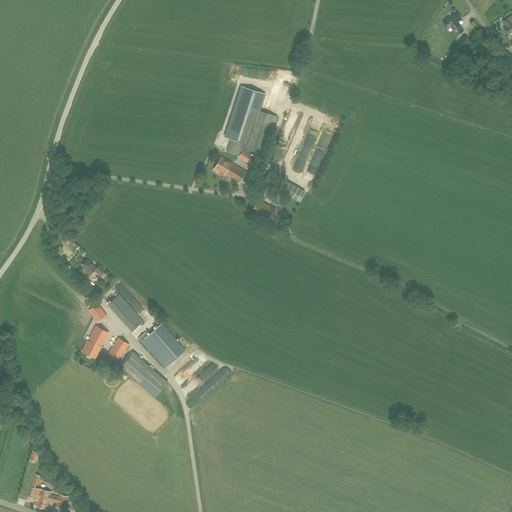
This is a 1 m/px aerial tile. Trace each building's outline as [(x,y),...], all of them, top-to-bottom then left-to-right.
[(457,12),(443,22),(447,29),(451,26),(457,35),(463,31),(457,22),(461,19),(457,12)] [(508,35),(511,31),(511,20),(509,17),(508,18),(503,21),(506,27),(504,28),(508,35)] [(463,35),(455,48),(460,51),(469,39),(463,35)] [(239,156),(239,157),(251,164),(255,158),(249,154),(251,150),(264,154),(276,116),(259,111),(264,94),(241,87),(225,137),(231,139),(227,152),(239,156)] [(315,120),(308,141),(314,143),(321,122),(315,120)] [(239,184),(246,172),(221,156),(214,170),(224,176),(224,175),(239,184)] [(313,177),(319,163),(313,161),(307,175),(313,177)] [(299,202),(305,191),(273,173),(270,178),(273,180),(270,186),(299,202)] [(257,200),(251,213),(269,223),(276,209),(257,200)] [(87,270),(86,271),(90,274),(94,270),(99,275),(104,271),(99,265),(96,268),(88,259),(82,265),(87,270)] [(106,270),(100,276),(102,279),(108,273),(106,270)] [(119,295),(108,305),(132,331),(143,321),(119,295)] [(106,316),(98,304),(89,310),(97,322),(106,316)] [(166,367),(185,350),(162,324),(148,335),(145,332),(138,338),(150,350),(166,367)] [(88,340),(82,351),(95,358),(109,332),(96,325),(88,340)] [(119,338),(108,355),(118,361),(129,344),(119,338)] [(154,397),(168,382),(134,352),(120,367),(154,397)] [(200,355),(174,380),(179,385),(205,360),(200,355)] [(222,368),(206,385),(212,391),(228,374),(222,368)] [(34,477),(28,497),(35,500),(34,505),(47,509),(49,501),(51,495),(52,492),(38,488),(40,479),(34,477)] [(51,495),(49,501),(57,503),(56,507),(64,509),(67,498),(67,496),(59,494),(58,496),(58,497),(51,495)] [(69,503),(74,510),(79,506),(74,500),(69,503)]
